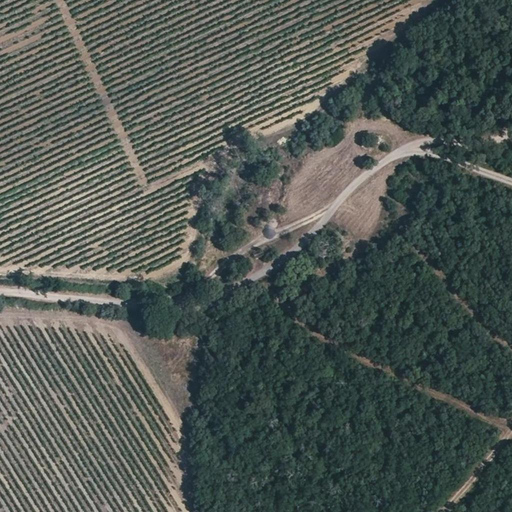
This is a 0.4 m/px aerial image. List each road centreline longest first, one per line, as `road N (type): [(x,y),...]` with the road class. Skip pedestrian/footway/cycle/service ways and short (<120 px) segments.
road 1 (track): [(511,115),(397,154),(348,188),(324,222),(271,269),(214,295),(159,305),(0,290)]
road 2 (track): [(511,428),(314,332),(259,273)]
road 3 (track): [(338,202),(240,251),(159,305)]
